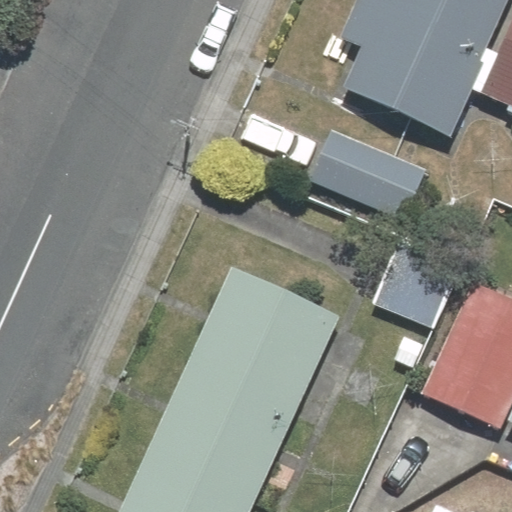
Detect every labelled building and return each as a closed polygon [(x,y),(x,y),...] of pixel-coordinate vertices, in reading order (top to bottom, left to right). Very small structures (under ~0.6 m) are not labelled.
[(506,0),(358,0),(338,44),(359,53),(340,94),(443,141),(506,0)] [(511,35),(488,93),(511,102),(511,35)] [(458,278),(397,252),(373,310),(433,336),(458,278)] [(255,511),(341,325),(232,276),(123,511),(255,511)] [(511,425),(511,307),(472,289),(422,400),(505,440),(509,432),(511,425)] [(425,350),(405,341),(394,365),(414,374),(425,350)]
